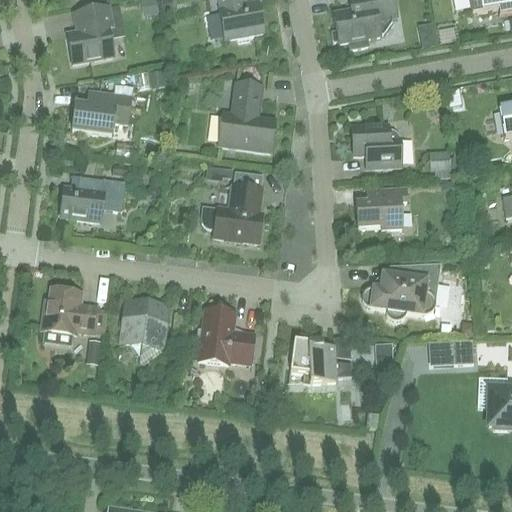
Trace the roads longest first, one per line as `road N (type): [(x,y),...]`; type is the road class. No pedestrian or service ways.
road 1 (residential): [(13,255),(330,298),(316,94)]
road 2 (unclassified): [(433,511),(0,452)]
road 3 (residential): [(13,255),(34,89),(18,0)]
road 4 (residential): [(316,94),(511,57)]
